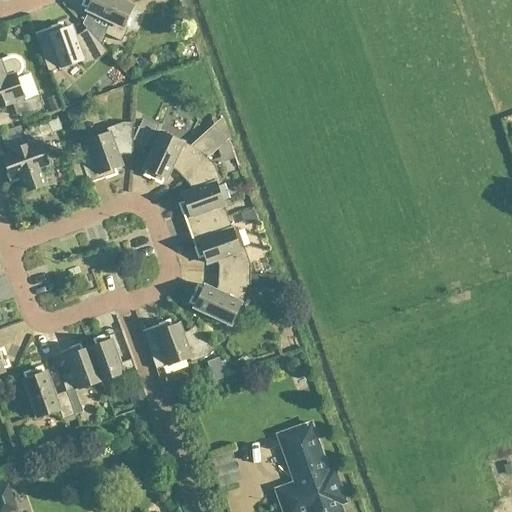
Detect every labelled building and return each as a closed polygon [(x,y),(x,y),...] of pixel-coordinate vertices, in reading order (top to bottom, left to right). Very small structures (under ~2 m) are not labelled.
[(84,0),(81,7),(86,10),(85,13),(109,24),(103,36),(120,44),(126,31),(122,29),(135,0),(84,0)] [(80,63),(82,67),(98,61),(106,54),(87,33),(81,38),(74,41),(70,29),(61,32),(59,26),(33,36),(47,74),(80,63)] [(0,109),(13,105),(18,119),(41,110),(37,98),(23,103),(14,77),(18,75),(20,70),(20,66),(17,62),(13,60),(8,60),(0,63),(0,109)] [(50,99),(45,101),(50,114),(61,110),(53,90),(47,92),(50,99)] [(79,106),(63,112),(69,128),(85,123),(79,106)] [(10,155),(1,159),(9,181),(18,178),(24,194),(44,187),(38,171),(47,168),(37,141),(51,136),(46,124),(23,132),(28,146),(9,153),(10,155)] [(73,147),(87,186),(114,177),(112,171),(120,168),(116,156),(122,153),(131,153),(132,125),(121,125),(105,131),(106,135),(73,147)] [(185,180),(206,161),(199,153),(159,134),(142,171),(145,172),(143,177),(159,185),(161,180),(164,181),(171,167),(176,170),(185,180)] [(206,161),(185,180),(190,185),(193,192),(181,196),(184,205),(178,207),(188,233),(226,219),(214,186),(219,185),(213,168),(206,161)] [(226,219),(188,233),(197,259),(202,257),(205,266),(218,261),(220,268),(220,276),(248,277),(248,267),(243,250),(238,252),(226,219)] [(150,245),(138,252),(154,279),(166,272),(150,245)] [(248,277),(220,276),(219,289),(217,294),(203,288),(201,291),(196,288),(189,304),(194,307),(192,310),(229,327),(248,287),(248,277)] [(277,278),(251,277),(251,290),(282,290),(277,278)] [(167,323),(140,333),(154,372),(188,360),(189,364),(206,358),(214,351),(195,330),(188,336),(182,338),(177,326),(169,329),(167,323)] [(87,350),(99,384),(121,376),(121,375),(133,370),(130,361),(118,365),(107,337),(93,342),(95,347),(87,350)] [(73,381),(62,386),(74,417),(80,415),(72,392),(77,391),(77,392),(99,384),(87,350),(80,353),(78,347),(63,353),(73,381)] [(205,365),(212,385),(234,376),(223,363),(218,364),(217,360),(205,365)] [(246,368),(239,360),(230,367),(236,375),(246,368)] [(74,417),(62,386),(64,394),(53,398),(44,374),(41,375),(39,370),(23,376),(25,381),(22,382),(35,420),(58,412),(61,422),(74,417)] [(274,492),(281,511),(340,511),(338,506),(341,505),(343,501),(332,471),(326,473),(309,425),(276,437),(293,485),(274,492)] [(0,511),(14,511),(5,485),(0,487),(0,511)]
